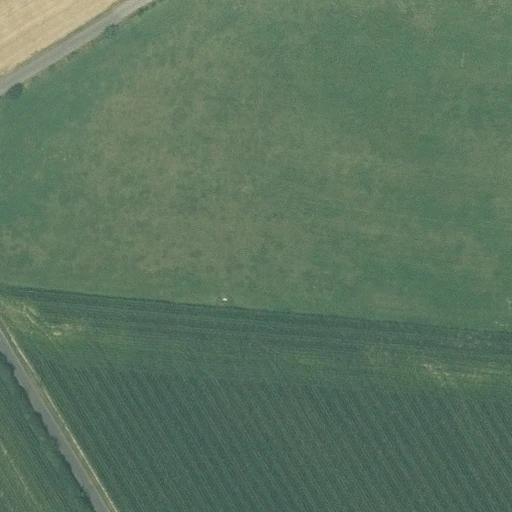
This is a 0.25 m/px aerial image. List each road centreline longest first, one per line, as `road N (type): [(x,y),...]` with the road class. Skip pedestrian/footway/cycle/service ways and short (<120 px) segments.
road 1 (track): [(0,335),(103,511)]
road 2 (track): [(140,0),(0,87)]
